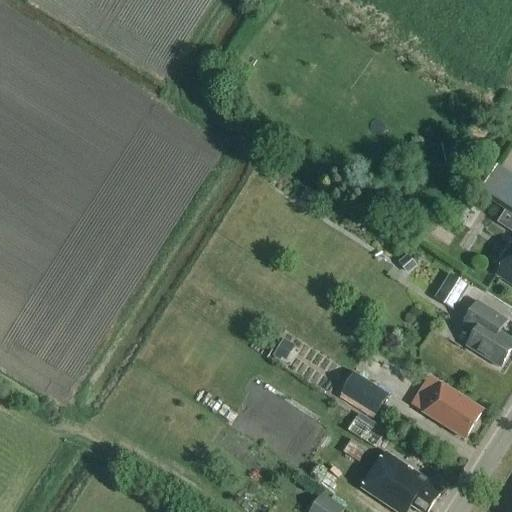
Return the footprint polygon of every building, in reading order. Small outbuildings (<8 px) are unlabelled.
[(439,149),(445,168),(464,163),(458,143),(439,149)] [(307,189),(301,199),(308,204),(314,194),(307,189)] [(511,251),(495,277),(511,288),(511,251)] [(408,256),(399,264),(408,274),(417,267),(408,256)] [(454,312),(469,288),(451,277),(436,301),(454,312)] [(502,369),(511,353),(511,340),(501,333),(508,322),(480,304),(465,327),(477,335),(469,348),(502,369)] [(286,340),(275,358),(281,362),(292,345),(286,340)] [(376,419),(390,397),(355,375),(341,397),(376,419)] [(466,443),(485,412),(442,385),(423,415),(466,443)] [(375,451),(383,437),(356,420),(347,434),(375,451)] [(359,465),(367,452),(351,442),(343,455),(359,465)] [(413,511),(430,511),(444,491),(388,454),(363,492),(393,511),(410,511),(411,510),(413,511)] [(310,511),(342,511),(344,509),(322,494),(310,511)]
